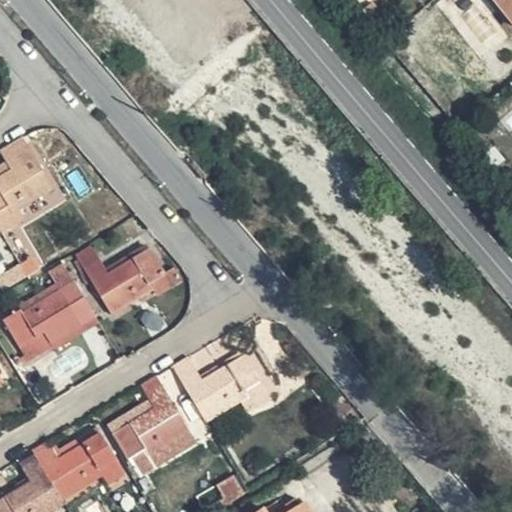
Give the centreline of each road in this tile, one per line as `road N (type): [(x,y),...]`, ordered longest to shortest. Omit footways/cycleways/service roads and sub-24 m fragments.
road 1 (residential): [(273,284),(29,0)]
road 2 (secondary): [(511,282),(271,0)]
road 3 (residential): [(467,511),(273,284)]
road 4 (residential): [(47,93),(204,269),(223,309)]
road 5 (residential): [(0,445),(223,309)]
